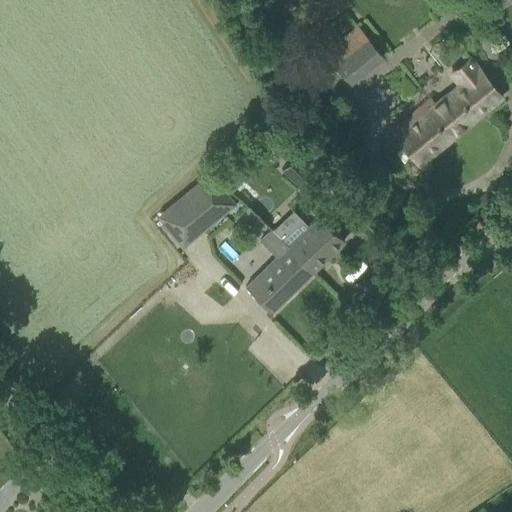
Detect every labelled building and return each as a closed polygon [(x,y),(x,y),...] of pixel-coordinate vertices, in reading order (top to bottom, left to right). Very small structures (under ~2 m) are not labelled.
[(511,1),(511,0),(490,0),(497,11),(511,1)] [(323,51),(350,84),(384,57),(358,23),(323,51)] [(460,84),(435,105),(430,100),(393,131),(419,163),(500,97),(470,58),(451,73),(460,84)] [(281,169),(310,196),(324,182),(295,154),(281,169)] [(155,216),(182,248),(236,204),(209,170),(155,216)] [(271,230),(270,230),(313,271),(344,240),(319,215),(308,226),(292,210),(271,230)] [(313,271),(270,230),(260,240),(275,256),(245,286),(271,312),(313,271)]
